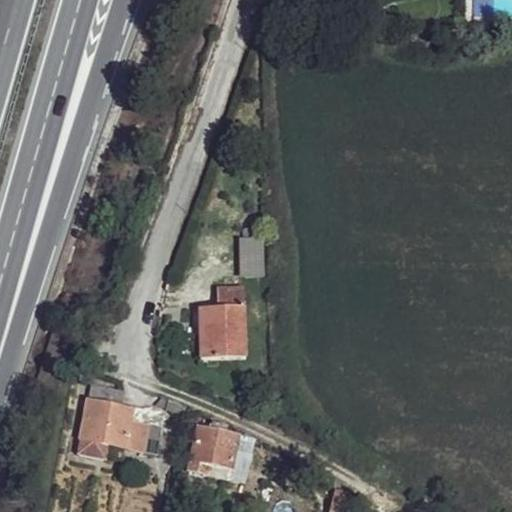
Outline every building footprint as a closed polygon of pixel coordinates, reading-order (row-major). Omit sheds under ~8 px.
[(240,277),(265,276),(262,238),(237,239),(240,277)] [(193,321),(197,367),(242,363),(235,293),(208,297),(208,318),(193,321)] [(126,394),(93,389),(89,403),(122,410),(126,394)] [(122,410),(89,403),(83,442),(127,451),(132,423),(135,411),(122,410)] [(161,429),(132,423),(127,451),(143,453),(145,439),(160,441),(161,429)] [(211,430),(198,429),(191,474),(228,481),(238,438),(226,434),(211,430)] [(344,511),(347,494),(333,494),(329,511),(344,511)]
